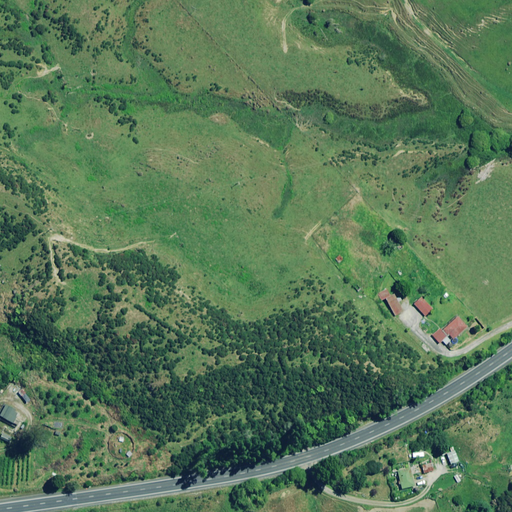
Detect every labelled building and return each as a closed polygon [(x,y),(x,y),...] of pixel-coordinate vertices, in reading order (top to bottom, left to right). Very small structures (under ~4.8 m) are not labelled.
[(402,312),(397,303),(401,301),(397,293),(392,296),(387,288),(377,294),(381,301),(384,299),(394,316),(402,312)] [(431,310),(420,297),(413,304),(424,316),(431,310)] [(442,340),(445,344),(450,340),(447,336),(448,334),(452,339),(465,327),(456,317),(440,331),(439,329),(432,335),(438,343),(442,340)] [(30,400),(22,389),(18,392),(25,403),(30,400)] [(21,414),(4,405),(0,411),(0,416),(16,425),(21,414)] [(458,461),(454,451),(446,454),(450,464),(458,461)] [(435,470),(433,463),(421,466),(423,473),(435,470)] [(413,486),(409,468),(397,471),(400,489),(413,486)] [(457,474),(452,476),(456,483),(460,481),(457,474)]
